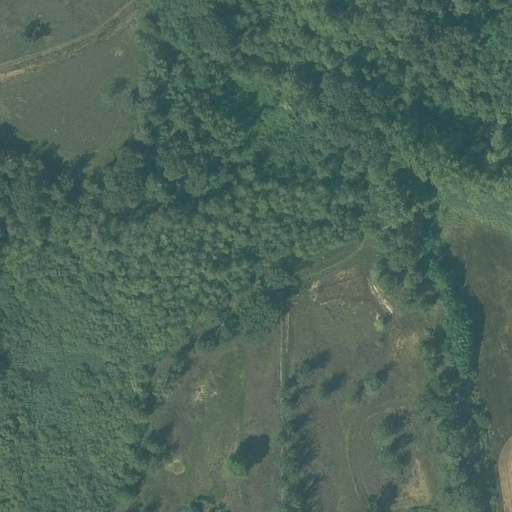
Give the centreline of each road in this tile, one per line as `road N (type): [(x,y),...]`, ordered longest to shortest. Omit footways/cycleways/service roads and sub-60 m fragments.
road 1 (track): [(181,0),(219,52),(264,74),(307,127),(335,143),(355,180),(373,245),(297,280),(334,393),(354,511)]
road 2 (track): [(151,0),(112,31),(0,75)]
